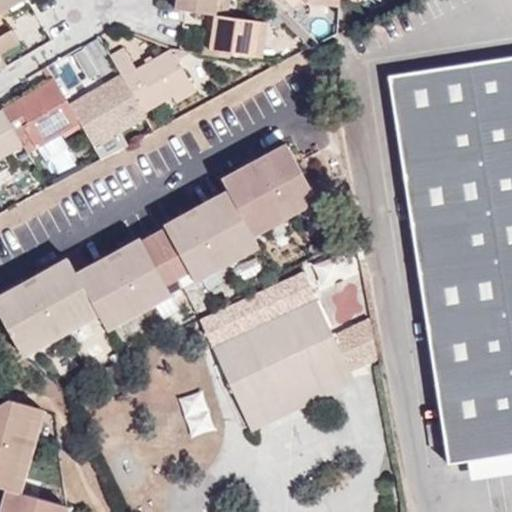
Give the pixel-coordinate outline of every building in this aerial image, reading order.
[(0,0),(0,13),(22,0),(0,0)] [(176,0),(175,10),(207,14),(215,16),(216,0),(176,0)] [(229,0),(216,0),(215,16),(227,17),(229,0)] [(284,0),(294,9),(302,0),(305,3),(339,5),(339,0),(284,0)] [(201,54),(229,58),(229,53),(209,50),(215,16),(207,14),(201,54)] [(229,53),(254,57),(259,22),(227,17),(215,16),(209,50),(229,53)] [(262,59),(267,23),(259,22),(254,57),(262,59)] [(0,36),(0,53),(19,43),(11,30),(0,36)] [(192,84),(170,50),(136,70),(124,49),(110,56),(120,74),(143,113),(171,96),(192,84)] [(511,53),(387,73),(448,464),(468,460),(511,453),(511,53)] [(80,64),(54,79),(62,93),(88,77),(80,64)] [(94,147),(144,116),(143,113),(120,74),(69,105),(80,123),(94,147)] [(16,101),(2,109),(3,110),(22,144),(28,153),(37,148),(35,145),(58,131),(60,134),(80,123),(69,105),(62,93),(54,79),(34,91),(37,95),(18,105),(16,101)] [(195,90),(192,84),(171,96),(175,103),(195,90)] [(34,91),(16,101),(18,105),(37,95),(34,91)] [(22,144),(3,110),(0,112),(0,156),(2,156),(22,144)] [(267,158),(268,161),(274,170),(263,176),(258,166),(257,164),(224,182),(230,193),(198,210),(199,214),(205,223),(194,228),(189,220),(187,216),(122,252),(124,254),(129,265),(118,270),(113,260),(111,258),(79,276),(70,261),(38,279),(39,282),(45,292),(34,297),(29,288),(27,285),(0,299),(0,315),(22,355),(97,312),(105,327),(258,243),(252,231),(316,197),(288,146),(267,158)] [(0,169),(8,165),(2,156),(0,156),(0,169)] [(274,170),(268,161),(258,166),(263,176),(274,170)] [(205,223),(199,214),(189,220),(194,228),(205,223)] [(129,265),(124,254),(113,260),(118,270),(129,265)] [(39,282),(29,288),(34,297),(45,292),(39,282)] [(313,388),(350,370),(316,298),(212,347),(246,420),(283,403),(277,389),(306,375),(313,388)] [(355,382),(350,370),(313,388),(306,375),(277,389),(283,403),(246,420),(251,431),(355,382)] [(205,389),(183,396),(195,431),(216,424),(205,389)] [(0,487),(10,490),(3,511),(63,511),(65,505),(16,492),(41,409),(9,400),(0,404),(0,487)] [(511,453),(468,460),(470,477),(511,471),(511,453)]
